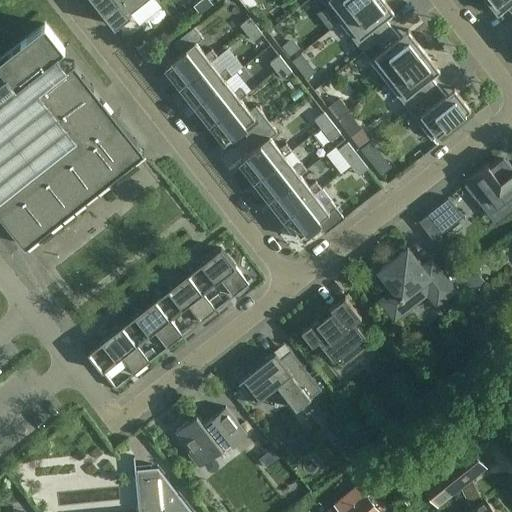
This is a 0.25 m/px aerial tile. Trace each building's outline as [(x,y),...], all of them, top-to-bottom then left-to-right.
[(146,0),(94,0),(115,25),(146,0)] [(195,0),(192,3),(199,13),(211,4),(208,0),(195,0)] [(322,0),(339,21),(365,0),(322,0)] [(394,11),(385,0),(365,0),(339,21),(362,50),(392,27),(384,18),(394,11)] [(511,0),(487,0),(497,13),(506,6),(511,12),(511,0)] [(240,24),(246,32),(256,25),(249,17),(240,24)] [(0,212),(25,244),(144,150),(74,60),(66,66),(57,54),(64,48),(45,23),(0,58),(0,66),(5,74),(0,78),(0,212)] [(262,32),(256,25),(246,32),(252,40),(262,32)] [(165,64),(181,83),(210,60),(210,61),(217,55),(211,48),(205,53),(196,42),(203,37),(194,26),(173,42),(181,52),(165,64)] [(385,79),(424,49),(408,29),(399,36),(392,27),(362,50),(385,79)] [(281,43),(289,54),(298,47),(290,36),(281,43)] [(147,42),(137,50),(145,61),(155,52),(147,42)] [(440,69),(424,49),(385,79),(408,109),(438,85),(430,76),(440,69)] [(276,70),(285,62),(279,54),(270,62),(276,70)] [(225,79),(232,74),(226,67),(219,72),(210,61),(210,60),(181,83),(195,102),(225,79)] [(282,78),(291,70),(285,62),(276,70),(282,78)] [(210,121),(240,98),(247,93),(241,86),(234,91),(225,79),(195,102),(210,121)] [(445,95),(438,85),(408,109),(432,138),(470,108),(454,87),(445,95)] [(249,110),(240,98),(210,121),(226,140),(241,128),(248,137),(269,121),(256,105),(249,110)] [(339,98),(327,106),(337,118),(348,109),(339,98)] [(320,127),(330,119),(324,111),(314,119),(320,127)] [(327,135),(336,127),(330,119),(320,127),(327,135)] [(277,131),(269,121),(248,137),(255,146),(240,158),(255,177),(284,155),(285,155),(291,150),(286,143),(279,148),(270,136),(277,131)] [(351,133),(359,143),(366,137),(358,128),(351,133)] [(361,146),(369,156),(377,149),(369,140),(361,146)] [(344,157),(353,149),(347,141),(338,149),(344,157)] [(367,167),(353,149),(344,157),(358,174),(367,167)] [(299,173),(299,174),(306,169),(301,162),(294,167),(285,155),(284,155),(255,177),(270,196),(299,173)] [(475,199),(481,194),(496,213),(511,200),(511,165),(503,155),(489,165),(488,163),(463,183),(475,199)] [(314,192),(314,193),(321,188),(315,180),(309,186),(299,174),(299,173),(270,196),(285,215),(314,192)] [(336,206),(330,199),(323,204),(314,193),(314,192),(285,215),(304,239),(320,226),(325,232),(345,217),(336,206)] [(448,196),(427,213),(442,231),(463,215),(448,196)] [(220,247),(205,259),(187,273),(215,309),(209,300),(202,292),(220,278),(233,295),(248,283),(220,247)] [(379,269),(393,288),(379,299),(394,318),(427,292),(436,304),(455,289),(431,259),(422,266),(407,247),(379,269)] [(473,268),(463,275),(473,288),(483,280),(473,268)] [(200,321),(215,309),(187,273),(154,299),(182,335),(169,318),(187,304),(200,321)] [(217,293),(209,300),(215,309),(224,302),(217,293)] [(333,359),(336,356),(340,361),(341,360),(344,363),(366,345),(364,342),(365,341),(362,336),(364,334),(355,321),(361,316),(345,296),(329,308),(333,313),(319,322),(317,318),(301,331),(312,345),(318,340),(333,359)] [(167,347),(182,335),(154,299),(121,325),(136,344),(154,330),(167,347)] [(483,313),(486,310),(479,301),(475,303),(483,313)] [(101,341),(87,352),(102,371),(121,356),(134,373),(149,361),(144,353),(136,344),(121,325),(106,337),(101,341)] [(492,353),(506,341),(499,332),(484,343),(492,353)] [(151,347),(144,353),(149,361),(157,355),(151,347)] [(275,351),(238,380),(255,402),(277,384),(296,408),(321,388),(290,349),(280,357),(275,351)] [(191,449),(188,451),(199,465),(230,440),(233,444),(246,433),(225,406),(204,422),(196,413),(175,429),(191,449)] [(339,441),(351,456),(370,442),(358,426),(339,441)] [(485,466),(469,446),(422,483),(438,504),(460,486),(472,476),(485,466)] [(265,465),(274,458),(267,449),(259,456),(265,465)] [(158,466),(134,468),(138,510),(116,511),(193,511),(158,466)] [(483,499),(472,476),(460,486),(471,509),(466,511),(496,511),(484,498),(483,499)] [(377,511),(380,510),(358,483),(334,503),(336,506),(328,511),(377,511)] [(415,491),(403,500),(410,508),(421,499),(415,491)]
